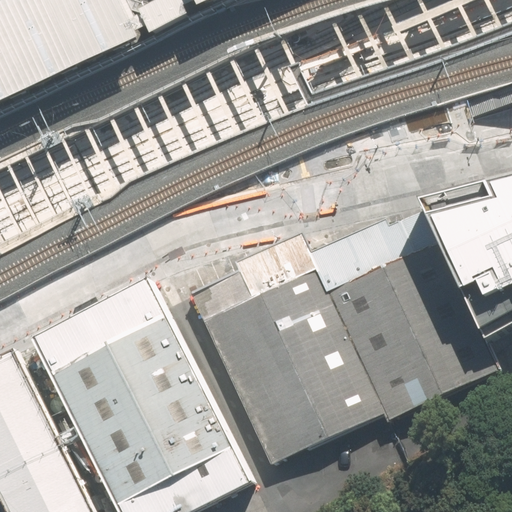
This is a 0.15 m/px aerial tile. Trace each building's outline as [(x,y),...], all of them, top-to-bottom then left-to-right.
[(29,0),(0,14),(0,116),(130,53),(126,44),(136,40),(128,24),(115,0),(29,0)] [(176,0),(128,24),(136,40),(126,44),(130,53),(188,24),(176,0)] [(175,0),(176,0),(188,24),(235,0),(175,0)] [(511,184),(489,190),(427,207),(431,213),(492,346),(511,334),(511,184)] [(492,346),(431,213),(389,233),(386,226),(371,233),(319,257),(392,414),(395,421),(504,373),(492,346)] [(270,298),(335,440),(392,414),(319,257),(310,237),(244,267),(248,276),(260,302),(270,298)] [(260,302),(248,276),(199,298),(277,467),(304,454),(335,440),(270,298),(260,302)] [(47,341),(35,347),(116,511),(227,511),(260,496),(156,288),(128,302),(60,335),(47,341)] [(0,366),(0,488),(11,511),(98,511),(22,356),(0,366)]
